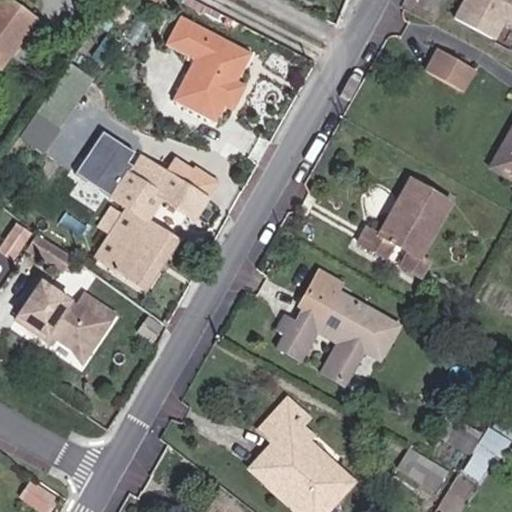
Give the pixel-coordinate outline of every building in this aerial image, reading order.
[(2,0),(0,3),(0,48),(18,61),(50,15),(29,0),(2,0)] [(511,21),(511,0),(461,0),(453,18),(500,40),(509,21),(511,21)] [(174,36),(192,45),(207,19),(189,9),(174,36)] [(232,101),(245,75),(253,59),(233,50),(240,36),(207,19),(192,45),(203,51),(183,93),(225,115),(232,101)] [(233,50),(253,59),(260,47),(240,36),(233,50)] [(470,89),(483,64),(443,43),(430,68),(470,89)] [(70,126),(106,71),(79,53),(41,107),(70,126)] [(232,101),(242,104),(255,80),(245,75),(232,101)] [(511,132),(497,160),(511,167),(511,132)] [(112,230),(99,252),(150,284),(180,232),(154,214),(166,192),(196,210),(216,175),(182,156),(177,163),(151,147),(138,170),(132,167),(117,194),(121,196),(104,225),(112,230)] [(435,253),(428,249),(458,194),(416,170),(401,195),(409,199),(392,230),(385,226),(373,219),(365,236),(390,249),(397,238),(413,245),(406,260),(426,270),(435,253)] [(385,226),(392,230),(409,199),(401,195),(385,226)] [(23,222),(7,247),(21,256),(37,231),(23,222)] [(45,231),(34,248),(68,271),(79,255),(45,231)] [(387,350),(406,318),(347,282),(351,272),(330,263),(311,296),(314,297),(307,311),(295,304),(287,322),(294,325),(286,340),(308,353),(326,323),(348,335),(329,367),(351,379),(373,344),(387,350)] [(46,280),(20,318),(48,338),(53,332),(60,337),(74,347),(91,344),(105,323),(111,327),(120,313),(90,293),(81,305),(46,280)] [(91,344),(74,347),(85,363),(111,327),(105,323),(91,344)] [(60,337),(53,332),(48,338),(56,343),(60,337)] [(305,511),(316,511),(350,478),(311,437),(316,431),(302,414),(309,407),(294,392),(262,423),(277,439),(255,461),(268,473),(277,465),(306,494),(296,503),(305,511)] [(477,452),(485,439),(464,426),(469,417),(454,409),(442,431),(477,452)] [(504,451),(511,435),(511,432),(496,421),(485,439),(504,451)] [(465,471),(484,483),(504,451),(485,439),(477,452),(465,471)] [(413,446),(400,467),(440,491),(453,470),(413,446)] [(296,503),(306,494),(277,465),(268,473),(296,503)] [(57,497),(37,483),(28,496),(49,510),(57,497)]
